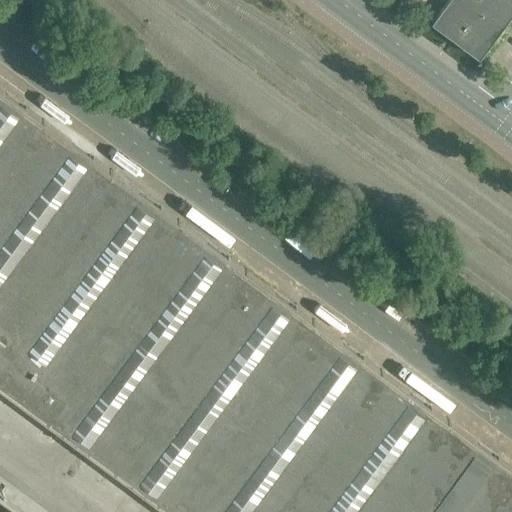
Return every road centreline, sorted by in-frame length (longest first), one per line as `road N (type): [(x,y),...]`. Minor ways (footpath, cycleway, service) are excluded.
road 1 (unclassified): [(511,424),(0,44)]
road 2 (unclassified): [(497,118),(337,0)]
